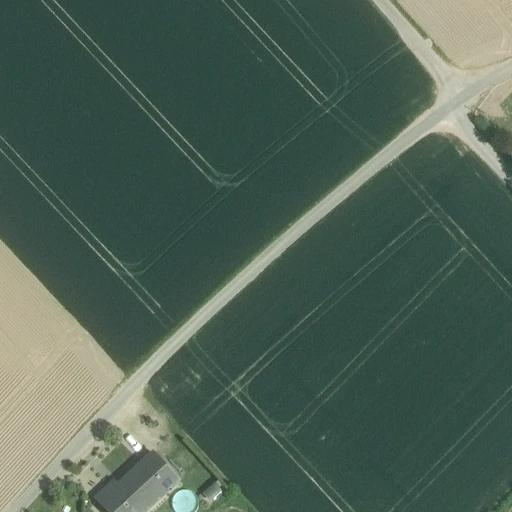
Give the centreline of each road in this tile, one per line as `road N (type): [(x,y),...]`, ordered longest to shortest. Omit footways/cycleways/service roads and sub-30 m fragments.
road 1 (unclassified): [(455,102),(336,192),(135,381),(16,511)]
road 2 (unclassified): [(455,102),(374,0)]
